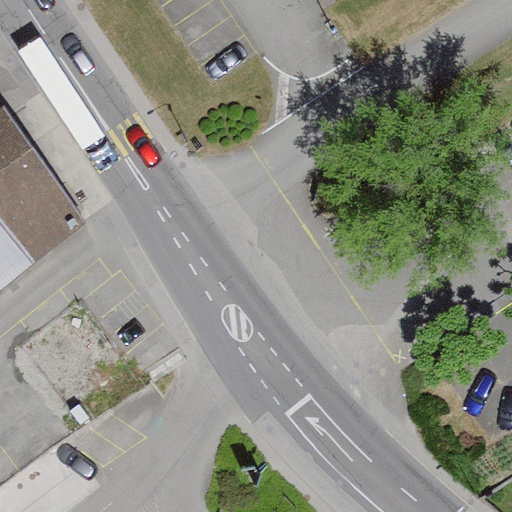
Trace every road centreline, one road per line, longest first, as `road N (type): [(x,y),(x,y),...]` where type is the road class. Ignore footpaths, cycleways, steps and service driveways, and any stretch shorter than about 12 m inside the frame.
road 1 (secondary): [(26,5),(267,362)]
road 2 (residential): [(267,362),(114,511)]
road 3 (secondary): [(267,362),(407,511)]
